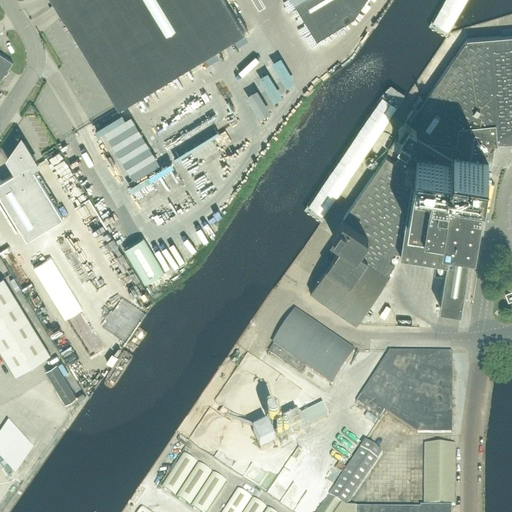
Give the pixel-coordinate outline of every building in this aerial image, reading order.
[(54,0),(63,15),(62,15),(64,19),(65,19),(119,108),(244,31),(225,0),(54,0)] [(289,0),(284,0),(277,4),(280,10),(292,4),(289,0)] [(292,0),(316,39),(353,17),(364,0),(292,0)] [(511,34),(467,38),(397,138),(406,144),(395,161),(386,155),(331,234),(344,242),(310,292),(356,323),(390,273),(388,272),(395,262),(389,258),(398,244),(448,252),(441,299),(462,302),(472,237),(475,238),(484,181),(485,181),(492,142),(511,140),(511,34)] [(0,79),(0,80),(12,61),(0,52),(0,79)] [(389,136),(383,150),(392,153),(397,139),(389,136)] [(0,179),(0,194),(27,238),(63,216),(32,166),(37,163),(24,141),(19,141),(8,157),(16,170),(0,179)] [(133,206),(144,200),(142,196),(131,203),(133,206)] [(73,270),(90,261),(88,257),(71,266),(73,270)] [(0,349),(15,375),(50,354),(3,277),(0,278),(0,349)] [(89,295),(98,290),(94,282),(85,287),(89,295)] [(301,376),(306,369),(331,386),(354,353),(296,313),(268,353),(301,376)] [(361,397),(384,412),(417,434),(451,434),(452,353),(389,353),(361,397)] [(47,372),(63,408),(85,397),(84,394),(77,397),(74,391),(76,390),(64,364),(47,372)] [(272,388),(290,400),(297,390),(279,378),(272,388)] [(379,420),(384,412),(361,397),(355,404),(379,420)] [(287,427),(293,439),(304,434),(303,431),(328,419),(323,408),(301,418),(302,421),(287,427)] [(283,435),(278,438),(281,444),(286,442),(283,435)] [(365,444),(319,511),(339,511),(343,507),(346,509),(382,455),(365,444)] [(423,507),(451,507),(454,507),(455,446),(424,446),(423,507)] [(162,489),(175,497),(197,464),(184,455),(162,489)] [(177,498),(190,507),(212,474),(199,465),(177,498)] [(191,508),(197,511),(207,511),(226,483),(213,474),(191,508)] [(238,490),(224,511),(242,511),(251,499),(238,490)] [(397,495),(397,505),(412,504),(411,493),(406,493),(406,494),(397,495)] [(264,511),(266,509),(253,500),(245,511),(264,511)]
